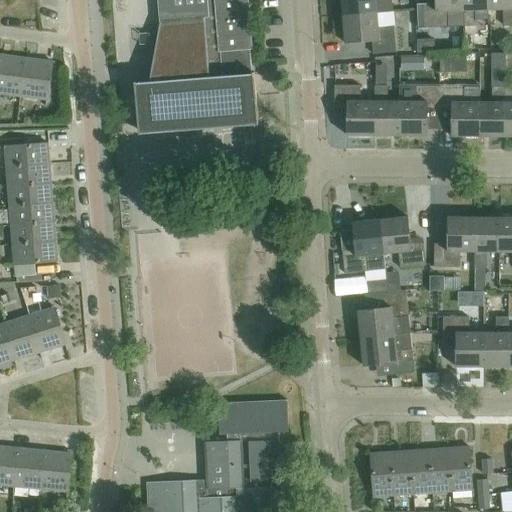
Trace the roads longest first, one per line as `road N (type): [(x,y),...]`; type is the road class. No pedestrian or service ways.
road 1 (residential): [(101,511),(111,435),(108,353),(83,43)]
road 2 (residential): [(313,171),(325,407)]
road 3 (residential): [(313,171),(511,169)]
road 4 (residential): [(325,407),(511,405)]
road 5 (residential): [(304,0),(313,171)]
